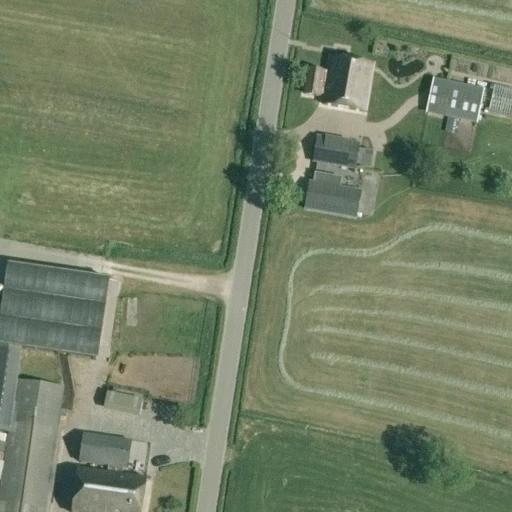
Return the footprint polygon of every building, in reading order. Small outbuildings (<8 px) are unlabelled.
[(331,59),(328,74),(325,73),(311,70),(306,96),(321,98),(323,89),(326,89),(323,106),(364,113),(371,65),(331,59)] [(426,115),(475,123),(480,92),(433,82),(426,115)] [(314,154),(312,165),(354,171),(358,146),(317,138),(314,154)] [(316,175),(314,184),(309,183),(308,184),(304,211),(357,221),(361,193),(340,189),(341,181),(316,175)] [(0,511),(45,511),(59,415),(63,389),(15,382),(20,351),(95,362),(106,282),(4,267),(0,296),(0,403),(12,405),(12,408),(0,489),(0,511)] [(108,469),(107,476),(120,478),(122,471),(128,472),(131,442),(82,434),(78,464),(108,469)] [(141,511),(146,482),(120,478),(107,476),(79,472),(72,511),(141,511)]
